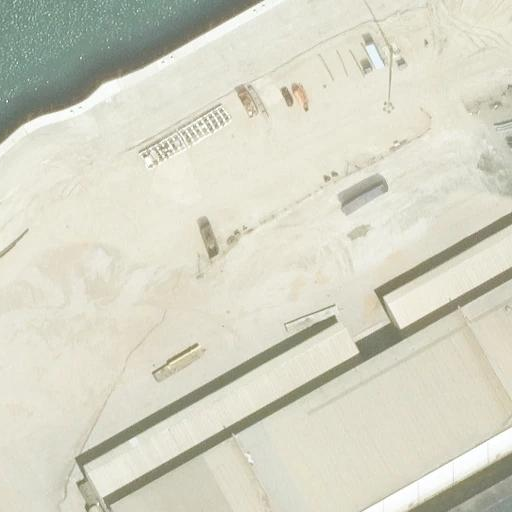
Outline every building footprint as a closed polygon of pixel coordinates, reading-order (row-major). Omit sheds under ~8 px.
[(372,0),(375,8),(391,2),(389,0),(372,0)] [(398,326),(511,270),(511,225),(380,289),(398,326)] [(402,511),(511,450),(511,302),(140,511),(402,511)] [(84,500),(90,511),(100,511),(101,511),(92,496),(84,500)] [(511,511),(511,496),(483,511),(511,511)]
